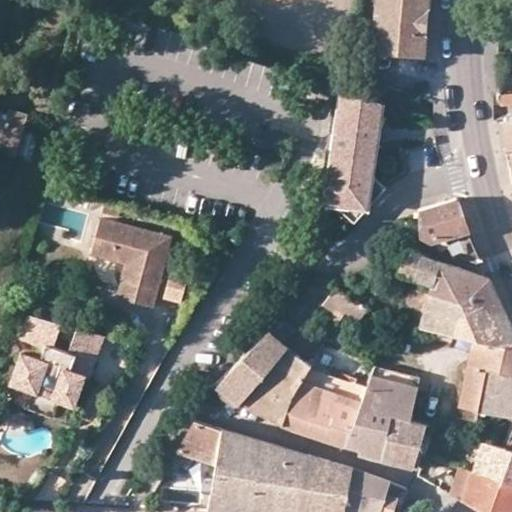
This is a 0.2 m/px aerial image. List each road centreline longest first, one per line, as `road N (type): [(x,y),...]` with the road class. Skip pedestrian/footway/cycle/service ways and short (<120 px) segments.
road 1 (residential): [(481,167),(395,200),(346,252),(247,252),(97,511)]
road 2 (residential): [(232,420),(424,483),(463,511)]
road 3 (secondary): [(468,0),(481,167)]
